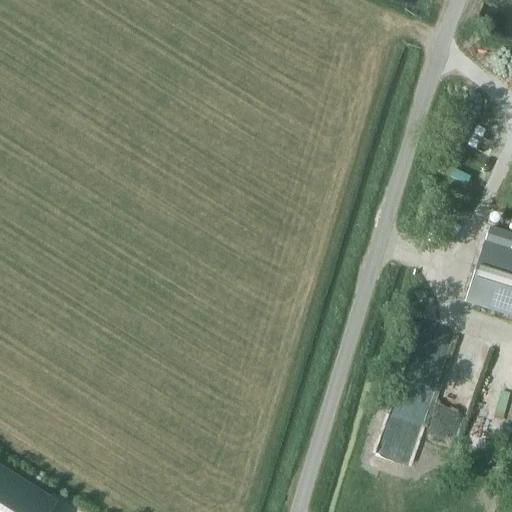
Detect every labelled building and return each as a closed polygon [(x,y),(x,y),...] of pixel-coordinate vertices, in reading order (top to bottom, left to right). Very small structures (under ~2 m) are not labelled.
[(509,199),(511,194),(511,189),(508,187),(503,195),(509,199)] [(511,252),(509,251),(511,243),(511,236),(488,228),(483,243),(464,302),(511,317),(511,252)] [(506,419),(511,399),(511,398),(482,390),(476,410),(506,419)] [(478,439),(493,444),(498,430),(482,425),(478,439)] [(0,511),(49,511),(56,503),(0,467),(0,511)]
